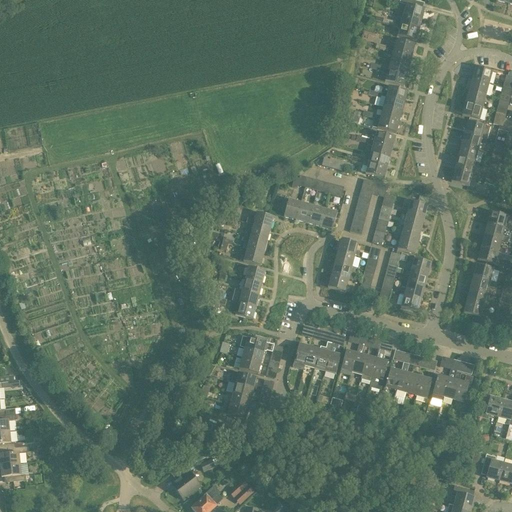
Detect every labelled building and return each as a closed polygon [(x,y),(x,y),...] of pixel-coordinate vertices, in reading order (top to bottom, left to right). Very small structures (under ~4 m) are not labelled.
[(398,14),(398,15),(421,21),(424,11),(422,10),(424,4),(410,0),(400,0),(399,4),(406,5),(403,16),(398,14)] [(398,15),(397,18),(402,19),(400,26),(419,31),(421,21),(398,15)] [(394,27),(394,28),(399,29),(397,37),(416,42),(419,31),(400,26),(395,25),(394,27)] [(395,44),(393,51),(412,57),(415,46),(391,40),(390,43),(395,44)] [(393,51),(390,61),(409,67),(412,57),(393,51)] [(388,71),(388,72),(407,77),(409,67),(390,61),(388,71)] [(475,68),(471,81),(489,85),(492,73),(475,68)] [(382,72),(382,73),(387,75),(385,82),(404,87),(407,77),(388,72),(388,71),(383,70),(382,72)] [(511,77),(506,76),(502,89),(511,91),(511,77)] [(469,81),(467,88),(469,89),(468,92),(486,97),(489,85),(471,81),(471,82),(469,81)] [(386,98),(405,103),(407,93),(388,87),(387,94),(382,93),(381,95),(381,96),(386,98)] [(511,91),(502,89),(499,101),(509,103),(511,91)] [(468,92),(465,105),(483,109),(486,97),(468,92)] [(386,98),(383,108),(402,113),(405,103),(386,98)] [(499,101),(496,113),(506,115),(509,103),(499,101)] [(483,109),(465,105),(462,116),(479,121),(483,109)] [(382,111),(380,118),(399,124),(402,113),(383,108),(379,107),(378,110),(382,111)] [(506,115),(496,113),(493,124),(503,127),(506,115)] [(375,119),(374,119),(372,128),(396,134),(399,124),(380,118),(375,117),(375,119)] [(465,130),(464,134),(486,140),(490,128),(467,122),(467,123),(463,123),(462,128),(465,130)] [(498,130),(495,143),(505,145),(508,133),(498,130)] [(369,140),(368,142),(392,149),(395,138),(376,133),(371,131),(369,140)] [(462,142),(460,147),(478,151),(480,144),(485,146),(486,140),(464,134),(463,135),(461,136),(460,140),(462,142)] [(368,144),(367,146),(373,147),(371,154),(390,159),(392,149),(368,142),(368,144)] [(495,143),(492,155),(501,158),(505,145),(495,143)] [(460,147),(457,159),(475,163),(478,151),(460,147)] [(346,163),(347,157),(328,152),(327,158),(346,163)] [(368,164),(387,169),(390,159),(371,154),(368,164)] [(492,155),(488,167),(498,169),(501,158),(492,155)] [(344,170),(346,162),(325,159),(324,166),(344,170)] [(457,159),(454,171),(472,175),(475,163),(457,159)] [(362,165),(362,166),(367,167),(365,175),(384,180),(387,169),(368,164),(363,163),(362,165)] [(488,167),(485,179),(495,182),(498,169),(488,167)] [(472,175),(454,171),(451,183),(469,187),(472,175)] [(298,186),(305,188),(308,178),(300,176),(299,179),(294,178),(292,188),(297,189),(298,186)] [(220,185),(223,194),(233,191),(246,183),(244,178),(235,182),(234,180),(229,182),(226,181),(221,183),(220,185)] [(305,188),(317,191),(320,182),(308,178),(305,188)] [(363,180),(362,186),(374,189),(375,183),(363,180)] [(317,191),(329,195),(332,185),(320,182),(317,191)] [(374,189),(372,195),(378,197),(381,185),(375,183),(374,189)] [(332,185),(329,195),(341,198),(344,188),(332,185)] [(381,185),(378,197),(384,198),(387,187),(381,185)] [(362,186),(360,192),(372,195),(374,189),(362,186)] [(360,192),(359,198),(370,201),(372,195),(360,192)] [(385,195),(381,208),(391,210),(395,197),(385,195)] [(359,198),(357,204),(369,207),(370,201),(359,198)] [(284,218),(296,221),(301,204),(288,200),(284,218)] [(410,202),(407,214),(424,219),(427,206),(410,202)] [(296,221),(308,224),(313,207),(301,204),(296,221)] [(357,204),(356,209),(367,213),(369,207),(357,204)] [(308,224),(320,227),(325,210),(313,207),(308,224)] [(381,208),(378,220),(388,222),(391,210),(381,208)] [(356,209),(354,215),(366,218),(367,213),(356,209)] [(325,210),(320,227),(332,231),(337,213),(325,210)] [(253,225),(253,226),(271,230),(274,218),(256,213),(254,220),(247,218),(246,223),(253,225)] [(490,213),(487,225),(510,231),(511,226),(506,225),(508,218),(490,213)] [(407,214),(403,226),(421,231),(424,219),(407,214)] [(354,215),(353,221),(364,224),(366,218),(354,215)] [(378,220),(375,232),(385,234),(388,222),(378,220)] [(353,221),(351,226),(363,229),(364,224),(353,221)] [(487,225),(483,237),(501,242),(505,230),(510,231),(487,225)] [(253,226),(249,238),(267,243),(271,230),(253,226)] [(363,229),(351,226),(349,233),(361,236),(363,229)] [(403,226),(400,238),(418,243),(421,231),(403,226)] [(385,234),(375,232),(372,244),(382,246),(385,234)] [(483,237),(480,249),(503,255),(505,250),(500,249),(501,242),(483,237)] [(247,249),(246,250),(264,255),(267,243),(249,238),(248,245),(244,243),(242,248),(247,249)] [(418,243),(400,238),(397,250),(415,255),(418,243)] [(341,240),(337,252),(355,257),(355,256),(358,257),(360,252),(356,251),(358,244),(341,240)] [(371,247),(367,260),(377,262),(380,250),(371,247)] [(503,255),(480,249),(477,261),(498,267),(500,259),(502,260),(503,255)] [(264,255),(246,250),(243,262),(261,267),(264,255)] [(337,252),(334,264),(352,269),(355,257),(337,252)] [(391,253),(388,266),(397,269),(401,256),(391,253)] [(413,259),(410,272),(428,276),(431,264),(413,259)] [(367,260),(364,272),(374,274),(377,262),(367,260)] [(332,271),(331,276),(349,281),(352,282),(355,270),(352,269),(334,264),(334,265),(332,265),(331,270),(332,271)] [(476,265),(473,278),(496,284),(490,282),(494,270),(476,265)] [(388,266),(384,278),(394,281),(397,269),(388,266)] [(248,267),(245,280),(262,285),(266,272),(248,267)] [(364,272),(361,284),(371,287),(374,274),(364,272)] [(410,272),(407,284),(424,288),(428,276),(410,272)] [(349,281),(331,276),(328,288),(345,293),(349,281)] [(384,278),(381,290),(391,293),(394,281),(384,278)] [(473,278),(469,290),(487,295),(489,287),(495,289),(496,284),(473,278)] [(245,280),(241,292),(259,297),(262,285),(245,280)] [(371,287),(361,284),(358,296),(367,299),(371,287)] [(407,284),(404,296),(421,301),(424,288),(407,284)] [(511,288),(504,286),(500,298),(510,301),(511,293),(511,288)] [(391,293),(381,290),(378,302),(388,305),(391,293)] [(469,290),(466,302),(484,306),(487,295),(469,290)] [(241,292),(238,304),(256,309),(259,297),(241,292)] [(421,301),(404,296),(402,302),(399,301),(398,306),(401,306),(400,308),(418,313),(421,301)] [(222,300),(214,298),(213,302),(216,303),(215,305),(220,306),(222,300)] [(500,298),(497,310),(507,313),(510,301),(500,298)] [(484,306),(466,302),(463,314),(473,316),(471,323),(484,326),(485,319),(481,318),(484,306)] [(256,309),(238,304),(235,316),(252,321),(256,309)] [(507,313),(497,310),(494,322),(504,325),(507,313)] [(333,345),(325,373),(336,375),(341,356),(336,355),(339,347),(337,346),(339,336),(335,335),(333,345)] [(242,337),(239,348),(264,354),(265,351),(272,353),(274,346),(242,337)] [(228,353),(230,344),(224,342),(221,352),(228,353)] [(377,360),(372,379),(383,382),(388,363),(385,362),(385,361),(383,360),(385,352),(384,352),(386,343),(382,342),(380,351),(377,360)] [(320,351),(315,370),(325,373),(333,345),(328,344),(327,349),(321,348),(320,351)] [(294,364),(305,367),(310,348),(299,345),(294,364)] [(357,354),(352,374),(361,376),(362,376),(367,357),(362,356),(364,347),(363,347),(359,346),(359,345),(356,354),(357,354)] [(244,349),(242,360),(261,365),(264,354),(239,348),(244,349)] [(305,367),(315,370),(320,351),(310,348),(305,367)] [(341,371),(340,374),(350,376),(351,373),(352,374),(357,354),(356,354),(346,352),(341,371)] [(405,394),(406,394),(411,375),(409,375),(409,373),(407,372),(409,365),(408,365),(410,355),(406,354),(403,364),(401,373),(394,396),(404,399),(405,394)] [(361,376),(360,379),(361,380),(370,382),(371,382),(372,379),(377,360),(367,357),(362,376),(361,376)] [(261,365),(242,360),(239,370),(258,375),(261,365)] [(442,398),(443,398),(454,361),(449,360),(447,369),(450,370),(448,379),(438,376),(431,399),(441,402),(442,398)] [(443,398),(454,401),(459,382),(454,381),(456,372),(455,371),(458,362),(454,361),(443,398)] [(155,374),(162,378),(167,368),(160,365),(155,374)] [(394,396),(401,373),(390,370),(385,389),(395,392),(394,396)] [(238,374),(235,385),(254,390),(257,379),(238,374)] [(406,394),(416,397),(421,378),(411,375),(406,394)] [(459,382),(454,401),(464,404),(469,385),(471,385),(473,378),(466,376),(464,383),(459,382)] [(421,378),(416,397),(427,400),(432,381),(421,378)] [(235,385),(233,395),(252,400),(254,390),(235,385)] [(489,416),(498,419),(503,401),(490,397),(492,390),(486,388),(478,418),(488,421),(489,416)] [(233,395),(230,405),(249,410),(252,400),(233,395)] [(511,403),(503,401),(498,419),(506,421),(505,425),(509,426),(511,426),(511,403)] [(0,417),(22,415),(20,415),(20,410),(1,412),(0,405),(0,417)] [(249,410),(230,405),(227,416),(246,421),(249,410)] [(356,413),(362,415),(365,407),(358,405),(356,413)] [(0,433),(10,433),(9,422),(16,421),(16,423),(20,421),(22,419),(22,415),(0,417),(0,433)] [(226,436),(230,437),(235,439),(235,437),(237,428),(229,425),(226,436)] [(12,449),(28,448),(28,447),(22,448),(21,444),(15,445),(15,443),(11,444),(10,433),(0,433),(0,444),(7,444),(7,450),(12,449)] [(488,435),(481,436),(481,438),(477,438),(477,443),(482,442),(482,443),(489,443),(488,435)] [(0,455),(0,465),(0,467),(20,465),(19,454),(29,453),(28,448),(12,449),(12,455),(0,455)] [(471,465),(478,467),(481,455),(474,453),(471,465)] [(486,479),(498,482),(503,465),(495,463),(496,458),(486,456),(481,475),(487,477),(486,479)] [(212,461),(212,460),(200,465),(203,474),(215,469),(214,467),(219,465),(220,468),(228,465),(221,457),(212,461)] [(20,465),(0,467),(1,478),(4,478),(5,484),(26,481),(25,476),(21,476),(20,465)] [(511,484),(511,483),(511,465),(511,467),(503,465),(498,482),(511,485),(511,484)] [(217,471),(219,477),(227,473),(225,468),(217,471)] [(189,474),(172,486),(183,502),(201,489),(189,474)] [(228,493),(240,506),(254,493),(242,480),(228,493)] [(214,487),(204,496),(205,498),(192,510),(194,511),(210,511),(215,508),(215,507),(223,500),(218,495),(220,494),(214,487)] [(456,498),(454,506),(471,511),(475,498),(473,498),(474,492),(454,487),(451,496),(456,498)]
